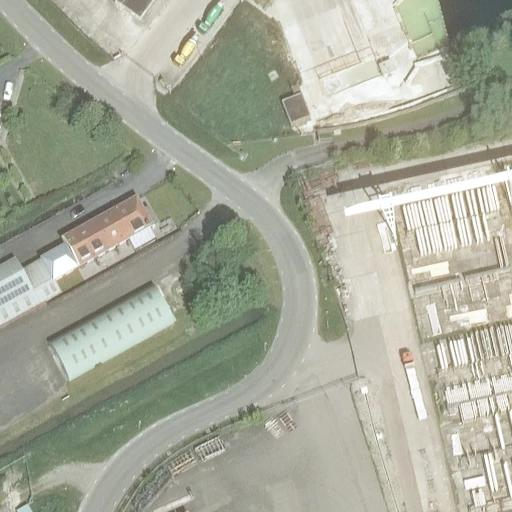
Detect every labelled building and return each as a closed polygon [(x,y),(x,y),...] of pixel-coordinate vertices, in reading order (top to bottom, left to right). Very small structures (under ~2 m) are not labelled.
[(395,74),(391,63),(378,67),(382,78),(395,74)] [(295,101),(302,98),(298,88),(291,91),(295,101)] [(306,97),(288,104),(296,127),(315,120),(306,97)] [(54,283),(156,227),(147,210),(146,211),(140,200),(62,242),(66,248),(41,262),(42,264),(22,275),(15,263),(0,271),(0,326),(0,327),(44,303),(38,291),(53,283),(54,283)] [(174,324),(153,286),(48,344),(69,383),(174,324)]
